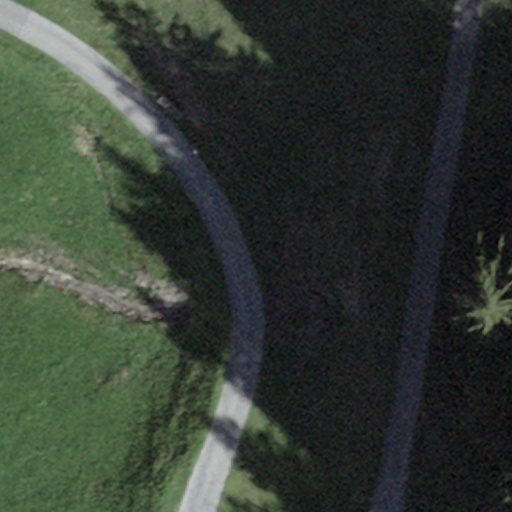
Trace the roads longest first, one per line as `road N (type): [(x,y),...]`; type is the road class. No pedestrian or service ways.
road 1 (track): [(202,511),(250,348),(231,246),(194,176),(152,122),(107,79),(0,15)]
road 2 (track): [(472,0),(389,511)]
